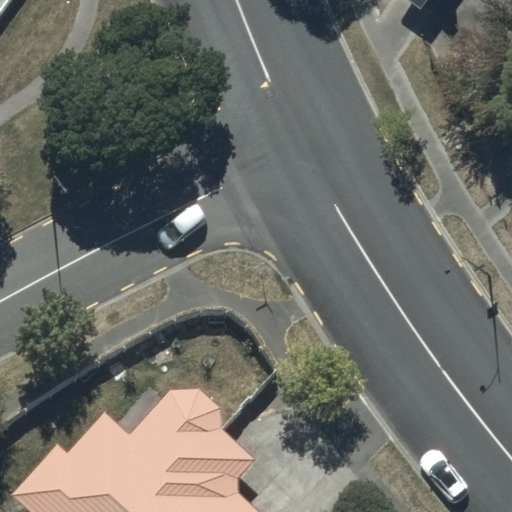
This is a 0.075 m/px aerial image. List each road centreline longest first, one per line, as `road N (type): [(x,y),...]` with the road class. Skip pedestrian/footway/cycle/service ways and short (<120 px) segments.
road 1 (residential): [(511,461),(398,303),(306,135)]
road 2 (residential): [(0,297),(306,135)]
road 3 (residential): [(306,135),(243,0)]
